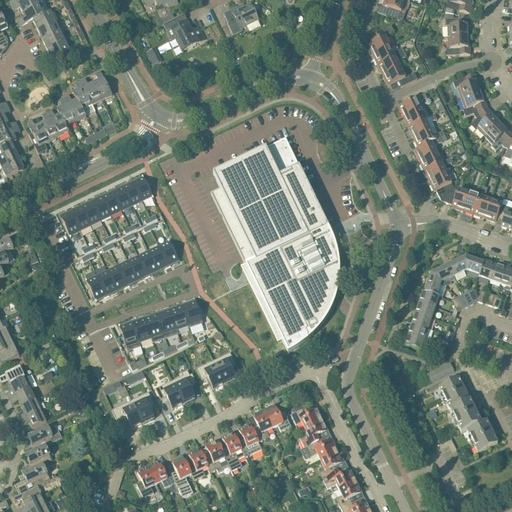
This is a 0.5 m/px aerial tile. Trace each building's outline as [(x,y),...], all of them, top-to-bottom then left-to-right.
[(9,4),(11,8),(28,0),(15,0),(16,1),(9,4)] [(28,0),(11,8),(13,13),(20,10),(22,15),(40,7),(36,0),(28,0)] [(142,0),(146,8),(154,4),(158,10),(167,6),(168,9),(178,4),(175,0),(142,0)] [(398,0),(384,0),(382,7),(389,9),(386,18),(402,24),(404,17),(400,16),(405,2),(398,0)] [(469,7),(470,0),(450,0),(450,3),(447,2),(446,9),(455,11),(469,15),(471,8),(469,7)] [(63,7),(68,17),(73,15),(68,5),(63,7)] [(236,22),(228,26),(233,38),(242,33),(241,30),(258,22),(251,5),(238,11),(237,8),(231,11),(236,22)] [(33,22),(45,17),(45,16),(40,7),(22,15),(25,20),(18,24),(21,29),(33,23),(33,22)] [(5,51),(8,46),(2,33),(7,30),(0,14),(0,48),(4,51),(5,51)] [(33,23),(38,32),(55,24),(50,14),(45,16),(45,17),(33,22),(33,23)] [(77,25),(73,15),(68,17),(73,27),(77,25)] [(469,20),(454,20),(445,20),(445,28),(448,27),(448,39),(467,38),(467,27),(469,27),(469,20)] [(187,22),(167,33),(172,42),(175,40),(182,53),(205,41),(198,28),(192,32),(187,22)] [(60,34),(55,24),(38,32),(42,42),(60,34)] [(73,27),(78,37),(82,35),(77,25),(73,27)] [(376,35),(379,40),(367,46),(372,57),(390,48),(385,39),(394,34),(391,27),(376,35)] [(42,42),(47,52),(65,43),(60,34),(42,42)] [(83,47),(87,45),(82,35),(78,37),(83,47)] [(448,50),(446,50),(446,57),(470,56),(470,49),(467,49),(467,38),(448,39),(448,50)] [(52,62),(69,53),(65,43),(47,52),(52,62)] [(372,57),(377,67),(395,59),(390,48),(372,57)] [(398,52),(402,60),(406,58),(402,50),(398,52)] [(154,67),(161,63),(154,51),(147,54),(154,67)] [(237,63),(240,70),(247,66),(244,59),(237,63)] [(395,59),(377,67),(382,78),(400,69),(395,59)] [(402,89),(418,81),(415,75),(410,78),(405,79),(400,69),(382,78),(387,88),(399,83),(402,89)] [(98,82),(93,85),(102,102),(111,98),(100,74),(95,76),(98,82)] [(475,75),(452,84),(455,90),(457,90),(461,100),(479,94),(475,83),(478,82),(475,75)] [(92,107),(102,102),(93,85),(88,87),(84,81),(80,83),(92,107)] [(82,112),(85,118),(95,113),(92,107),(80,83),(75,86),(78,92),(73,94),(76,102),(77,102),(82,112)] [(461,100),(465,110),(462,111),(465,118),(473,115),(474,118),(488,110),(487,110),(485,103),(483,104),(479,94),(461,100)] [(397,108),(403,120),(420,111),(417,104),(426,100),(424,95),(397,108)] [(85,119),(85,118),(82,112),(77,102),(76,102),(71,104),(68,98),(64,100),(75,124),(85,119)] [(59,117),(65,129),(66,128),(75,124),(64,100),(59,102),(62,109),(57,111),(59,117)] [(0,112),(0,125),(6,122),(4,117),(10,114),(8,109),(0,112)] [(470,127),(475,132),(477,130),(485,138),(499,125),(491,117),(492,115),(488,110),(474,118),(476,120),(470,127)] [(425,121),(420,111),(403,120),(408,130),(425,121)] [(69,134),(66,128),(65,129),(59,117),(54,119),(51,113),(47,115),(58,139),(69,134)] [(45,124),(40,126),(49,144),(58,139),(47,115),(42,117),(45,124)] [(425,121),(408,130),(413,140),(430,131),(435,129),(432,123),(430,119),(425,121)] [(0,137),(17,129),(15,124),(9,128),(6,122),(0,125),(0,137)] [(45,146),(49,144),(40,126),(35,129),(31,122),(27,125),(32,135),(28,137),(38,157),(48,152),(45,146)] [(490,148),(495,153),(502,147),(504,149),(511,138),(511,135),(508,131),(506,133),(499,125),(485,138),(492,146),(490,148)] [(0,149),(10,144),(16,142),(13,137),(20,134),(17,129),(0,137),(0,149)] [(418,150),(440,139),(445,137),(443,132),(433,137),(430,131),(413,140),(417,150),(418,150)] [(417,150),(413,152),(419,163),(436,154),(433,148),(442,143),(440,139),(418,150),(417,150)] [(221,189),(212,194),(241,253),(243,259),(246,264),(246,265),(247,266),(253,279),(249,281),(279,344),(284,342),(287,349),(289,353),(296,349),(303,344),(310,337),(317,331),(321,326),(326,318),(330,311),(332,305),(335,297),(337,288),(338,280),(339,273),(338,264),(337,256),(335,249),(333,241),(328,243),(327,239),(328,239),(328,238),(329,238),(329,237),(329,236),(328,235),(327,234),(326,234),(325,234),(325,235),(322,230),(327,228),(297,167),(293,168),(280,143),(264,150),(214,175),(221,189)] [(0,160),(15,153),(10,144),(0,149),(0,160)] [(0,160),(0,167),(1,171),(19,162),(15,153),(0,160)] [(419,163),(424,173),(441,164),(436,154),(419,163)] [(1,171),(6,180),(23,171),(19,162),(1,171)] [(446,174),(441,164),(424,173),(428,183),(446,174)] [(441,203),(453,189),(446,174),(428,183),(434,194),(436,193),(441,203)] [(143,179),(133,184),(142,203),(152,198),(153,200),(143,177),(142,177),(143,179)] [(133,184),(122,189),(132,208),(142,203),(133,184)] [(473,217),(480,198),(482,194),(481,194),(483,189),(479,188),(476,197),(469,194),(463,213),(473,217)] [(122,189),(112,194),(121,213),(132,208),(122,189)] [(469,194),(453,189),(441,203),(452,207),(451,209),(463,213),(469,194)] [(112,194),(102,199),(111,218),(121,213),(112,194)] [(500,194),(497,204),(490,202),(484,220),(495,224),(501,206),(505,196),(500,194)] [(490,202),(480,198),(473,217),(484,220),(490,202)] [(102,199),(92,204),(101,223),(111,218),(102,199)] [(92,204),(81,208),(91,228),(101,223),(92,204)] [(511,210),(501,206),(495,224),(501,226),(500,228),(511,232),(511,228),(511,210)] [(81,208),(71,213),(80,233),(91,228),(81,208)] [(71,213),(60,219),(64,225),(71,240),(71,239),(71,238),(80,233),(71,213)] [(0,257),(4,256),(10,253),(18,249),(17,247),(12,249),(8,242),(0,245),(0,257)] [(168,244),(158,248),(168,268),(178,263),(175,256),(168,242),(168,244)] [(158,248),(148,253),(158,273),(168,268),(158,248)] [(0,269),(14,263),(10,253),(4,256),(0,257),(0,269)] [(148,253),(138,258),(147,278),(158,273),(148,253)] [(138,258),(128,263),(137,282),(147,278),(138,258)] [(466,271),(465,258),(448,267),(453,278),(466,271)] [(483,264),(465,258),(466,271),(479,276),(480,276),(484,264),(483,264)] [(495,266),(484,262),(483,264),(484,264),(480,276),(479,276),(478,278),(490,282),(495,266)] [(128,263),(117,268),(127,287),(137,282),(128,263)] [(501,268),(495,266),(490,282),(500,286),(507,266),(503,264),(501,268)] [(507,266),(500,286),(506,288),(505,291),(509,293),(511,289),(511,290),(511,287),(511,271),(510,271),(511,268),(507,266)] [(453,278),(448,267),(430,275),(441,284),(446,281),(446,283),(450,284),(455,281),(453,278)] [(117,268),(107,273),(116,292),(127,287),(117,268)] [(107,273),(97,278),(106,297),(111,295),(116,292),(107,273)] [(430,275),(424,293),(436,297),(441,284),(430,275)] [(86,281),(85,282),(96,304),(97,304),(96,302),(106,297),(97,278),(87,283),(86,281)] [(467,293),(473,305),(478,303),(478,300),(478,299),(478,300),(473,290),(467,293)] [(419,303),(435,309),(439,298),(436,297),(424,293),(422,292),(419,303)] [(480,292),(478,299),(478,300),(478,303),(482,305),(486,294),(480,292)] [(467,293),(462,296),(468,308),(473,305),(467,293)] [(486,306),(493,308),(496,298),(497,297),(489,295),(486,306)] [(457,299),(463,311),(468,308),(462,296),(457,299)] [(502,299),(497,297),(496,298),(493,308),(499,310),(502,299)] [(452,303),(453,303),(458,313),(463,311),(457,299),(452,301),(452,303)] [(195,303),(182,307),(190,330),(203,325),(198,311),(195,303)] [(415,314),(431,320),(435,309),(419,303),(415,314)] [(453,313),(453,315),(457,316),(458,314),(458,313),(453,303),(452,303),(455,308),(451,307),(449,312),(453,313)] [(182,307),(170,311),(178,336),(179,336),(177,332),(189,328),(189,330),(190,330),(182,307)] [(170,311),(157,316),(166,341),(178,336),(170,311)] [(411,325),(427,331),(431,320),(415,314),(411,325)] [(157,316),(145,320),(153,345),(166,341),(157,316)] [(145,320),(132,324),(141,349),(139,344),(151,340),(153,345),(145,320)] [(119,327),(128,354),(141,349),(132,324),(120,328),(119,327)] [(424,342),(427,332),(427,331),(411,325),(408,336),(424,342)] [(4,331),(0,333),(0,344),(10,340),(5,330),(3,331),(4,331)] [(420,352),(421,349),(424,342),(408,336),(404,347),(420,352)] [(0,355),(14,349),(10,340),(0,344),(0,355)] [(0,367),(19,358),(14,349),(0,355),(0,367)] [(230,355),(213,363),(225,387),(236,381),(230,369),(235,366),(230,355)] [(17,365),(19,369),(22,368),(28,365),(26,361),(17,365)] [(134,363),(129,366),(132,373),(138,371),(135,365),(134,363)] [(213,363),(197,371),(202,382),(207,380),(213,392),(225,387),(213,363)] [(431,384),(454,373),(450,364),(427,376),(431,384)] [(8,382),(10,387),(25,380),(23,375),(24,374),(22,368),(19,369),(0,378),(0,382),(1,385),(8,382)] [(54,379),(50,372),(42,376),(45,383),(54,379)] [(183,378),(172,383),(184,406),(195,401),(189,389),(196,385),(192,376),(190,377),(187,373),(182,375),(183,378)] [(478,455),(497,446),(493,437),(497,435),(494,430),(490,432),(486,422),(480,425),(477,418),(480,416),(478,411),(474,413),(465,395),(469,394),(466,387),(462,389),(458,380),(456,376),(426,391),(428,395),(439,390),(461,435),(467,432),(478,455)] [(6,396),(10,402),(33,391),(32,389),(37,387),(31,377),(25,380),(10,387),(13,392),(6,396)] [(122,388),(119,383),(113,387),(115,391),(122,388)] [(172,383),(156,391),(161,402),(167,399),(172,412),(184,406),(172,383)] [(10,402),(12,407),(19,404),(21,409),(36,402),(33,396),(35,396),(33,391),(10,402)] [(149,395),(132,403),(143,426),(154,421),(148,408),(154,406),(149,395)] [(24,414),(17,417),(20,423),(43,412),(46,410),(43,405),(41,406),(38,401),(36,402),(21,409),(24,414)] [(288,402),(280,406),(284,414),(288,402)] [(132,403),(112,412),(117,423),(126,419),(132,431),(143,426),(132,403)] [(280,420),(274,407),(263,412),(272,430),(277,427),(280,434),(291,429),(285,417),(280,420)] [(304,430),(322,421),(317,410),(304,416),(302,411),(291,416),(296,427),(301,424),(304,430)] [(46,417),(43,412),(20,423),(23,429),(29,426),(32,431),(47,424),(44,418),(46,417)] [(267,432),(272,430),(263,412),(252,418),(259,430),(253,433),(258,444),(270,438),(267,432)] [(434,412),(428,415),(431,422),(437,419),(434,412)] [(322,421),(304,430),(307,436),(299,440),(304,450),(306,449),(317,443),(320,442),(318,436),(327,432),(322,421)] [(261,451),(258,444),(253,433),(249,426),(238,432),(244,444),(239,447),(244,458),(245,459),(261,451)] [(26,458),(46,448),(49,447),(63,440),(58,431),(51,435),(48,429),(28,438),(33,448),(23,452),(23,453),(26,458)] [(228,434),(221,437),(222,439),(222,440),(228,452),(222,455),(229,468),(231,473),(243,468),(239,460),(244,458),(239,447),(233,434),(229,436),(228,434)] [(224,471),(229,468),(222,455),(216,442),(205,448),(211,461),(205,463),(208,468),(211,474),(216,471),(218,475),(224,472),(224,471)] [(317,443),(306,449),(311,459),(317,456),(320,462),(337,453),(332,442),(320,448),(317,443)] [(26,458),(30,467),(21,471),(23,477),(43,467),(44,467),(53,463),(50,458),(53,456),(49,447),(46,448),(26,458)] [(194,469),(188,471),(191,477),(194,483),(206,477),(203,471),(208,468),(205,463),(199,451),(188,456),(194,469)] [(323,480),(333,475),(330,470),(343,464),(342,462),(343,462),(344,460),(343,458),(342,456),(341,455),(339,454),(338,454),(337,453),(320,462),(322,467),(317,469),(322,481),(323,480)] [(182,459),(171,464),(177,477),(173,479),(175,484),(182,500),(194,494),(186,479),(191,477),(188,471),(182,459)] [(165,489),(175,484),(173,479),(170,473),(164,476),(158,463),(148,468),(156,486),(162,483),(165,489)] [(29,491),(38,487),(50,481),(44,467),(43,467),(23,477),(25,481),(14,486),(16,491),(26,486),(29,491)] [(151,489),(156,486),(148,468),(136,473),(141,482),(136,485),(143,500),(154,495),(151,489)] [(339,492),(356,483),(351,472),(347,474),(339,478),(337,473),(333,475),(323,480),(327,491),(330,489),(333,495),(339,492)] [(268,484),(271,490),(277,487),(274,481),(268,484)] [(362,494),(356,483),(339,492),(341,497),(336,499),(341,511),(352,505),(350,500),(362,494)] [(16,491),(19,496),(12,499),(15,504),(22,501),(24,505),(41,497),(41,498),(43,497),(38,487),(29,491),(26,486),(16,491)] [(254,486),(250,488),(249,493),(253,495),(257,493),(258,489),(254,486)] [(119,492),(116,499),(123,501),(125,494),(119,492)] [(20,511),(33,511),(45,506),(41,498),(41,497),(24,505),(26,510),(20,511)] [(58,503),(61,510),(69,506),(65,499),(58,503)] [(226,503),(230,510),(237,506),(233,499),(226,503)] [(0,511),(2,511),(9,508),(6,502),(0,505),(0,511)]
